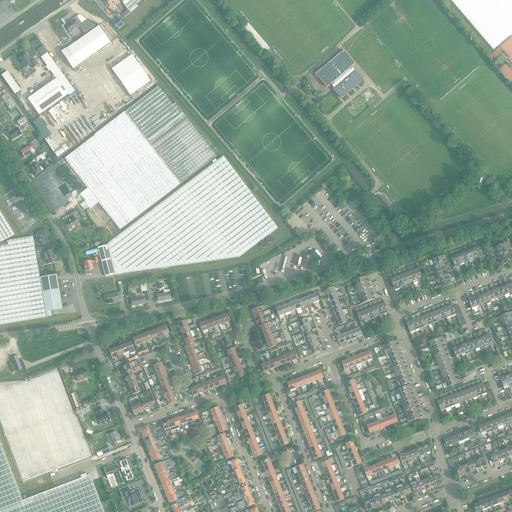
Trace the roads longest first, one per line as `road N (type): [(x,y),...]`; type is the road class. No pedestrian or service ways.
road 1 (unclassified): [(511,216),(223,296),(87,323)]
road 2 (residential): [(87,323),(66,248),(0,138)]
road 3 (residential): [(327,511),(274,378)]
road 4 (residential): [(270,511),(220,396)]
